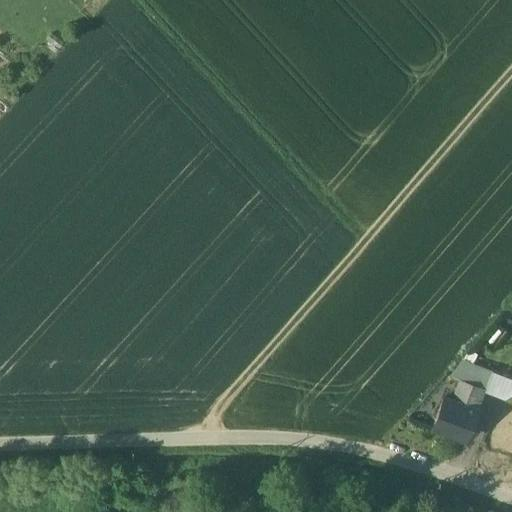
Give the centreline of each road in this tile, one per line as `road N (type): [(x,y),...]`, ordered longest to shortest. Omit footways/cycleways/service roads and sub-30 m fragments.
road 1 (residential): [(0,445),(299,441),(381,453),(511,497)]
road 2 (track): [(511,77),(221,403),(205,438)]
road 3 (track): [(370,239),(142,0)]
